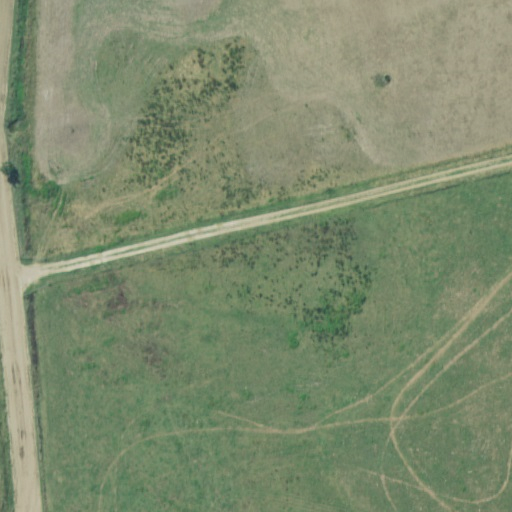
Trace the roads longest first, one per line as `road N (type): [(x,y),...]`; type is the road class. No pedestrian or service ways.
road 1 (track): [(511,157),(9,279)]
road 2 (track): [(27,511),(0,148)]
